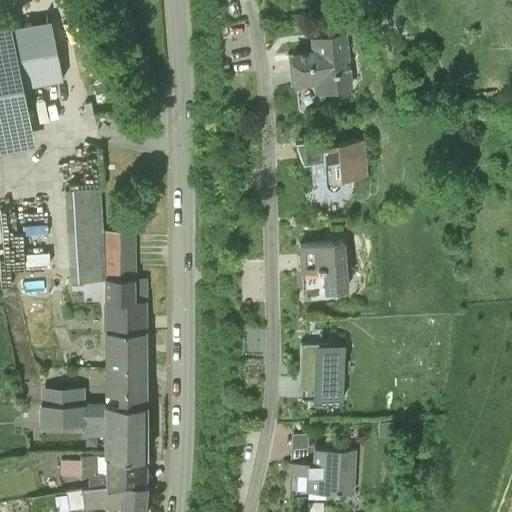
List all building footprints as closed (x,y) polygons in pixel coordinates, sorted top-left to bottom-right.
[(405,24),(403,7),(385,9),(387,26),(405,24)] [(0,150),(35,144),(23,88),(63,80),(50,19),(10,27),(10,26),(0,28),(0,150)] [(332,22),(333,32),(349,30),(348,20),(332,22)] [(322,90),(350,87),(345,35),(317,38),(318,50),(292,53),(295,80),(296,80),(296,79),(321,76),(322,90)] [(462,96),(461,88),(453,89),(454,97),(462,96)] [(295,139),(303,162),(323,160),(325,182),(326,187),(331,190),(335,190),(337,189),(339,188),(340,184),(341,181),(341,180),(341,175),(366,173),(363,139),(341,140),(341,135),(295,139)] [(104,278),(104,257),(104,232),(101,186),(64,189),(70,279),(104,278)] [(104,257),(133,257),(133,231),(113,231),(104,232),(104,257)] [(325,290),(348,288),(344,240),(299,244),(301,270),(323,268),(325,290)] [(104,278),(134,277),(133,257),(104,257),(104,278)] [(126,317),(146,317),(145,277),(134,277),(104,278),(105,317),(126,317)] [(104,330),(105,366),(146,365),(146,329),(126,329),(104,330)] [(344,344),(320,343),(300,342),(299,366),(303,366),(301,399),(324,400),(324,397),(342,398),(344,344)] [(105,392),(117,392),(117,405),(145,406),(145,405),(146,405),(146,365),(105,366),(105,392)] [(61,387),(61,406),(84,406),(84,405),(106,405),(106,404),(106,399),(84,399),(84,387),(61,387)] [(106,405),(84,405),(84,406),(84,421),(84,428),(104,427),(104,455),(105,455),(145,455),(145,406),(117,405),(106,405)] [(84,421),(84,406),(61,406),(41,406),(40,406),(40,423),(67,423),(67,421),(84,421)] [(393,433),(393,420),(378,421),(378,434),(379,434),(393,433)] [(356,449),(334,448),(314,447),(313,462),(290,461),(288,497),(308,498),(308,491),(354,493),(356,449)] [(145,455),(105,455),(105,473),(96,473),(96,454),(81,455),(81,459),(61,459),(61,474),(88,473),(89,487),(112,483),(145,485),(145,455)] [(89,487),(89,488),(66,491),(67,494),(55,496),(57,510),(85,506),(85,507),(120,502),(120,511),(142,511),(145,485),(112,483),(89,487)]
